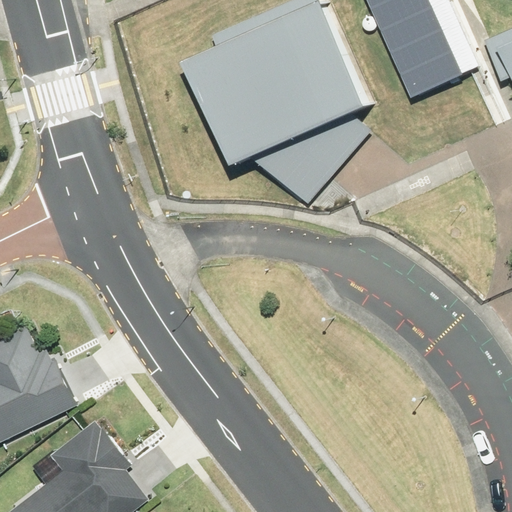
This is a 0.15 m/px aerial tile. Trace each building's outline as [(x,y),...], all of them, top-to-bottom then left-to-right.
[(214,45),(179,61),(230,174),(260,160),(301,196),(308,202),(372,132),(374,130),(356,115),(378,105),(333,2),(321,3),(320,0),(290,0),(210,36),(214,45)] [(377,0),(419,93),(483,65),(487,63),(458,0),(377,0)] [(379,22),(380,21),(380,19),(380,17),(378,15),(377,14),(375,14),(373,14),(372,15),(370,16),(369,17),(369,19),(369,21),(370,23),(371,24),(373,25),(375,25),(377,25),(378,24),(379,22)] [(511,31),(492,41),(489,42),(492,49),(511,95),(511,31)] [(0,441),(78,404),(57,359),(53,360),(47,348),(40,352),(26,324),(3,334),(0,328),(0,441)] [(63,468),(6,511),(130,511),(149,498),(126,468),(131,464),(96,418),(51,453),(63,468)]
